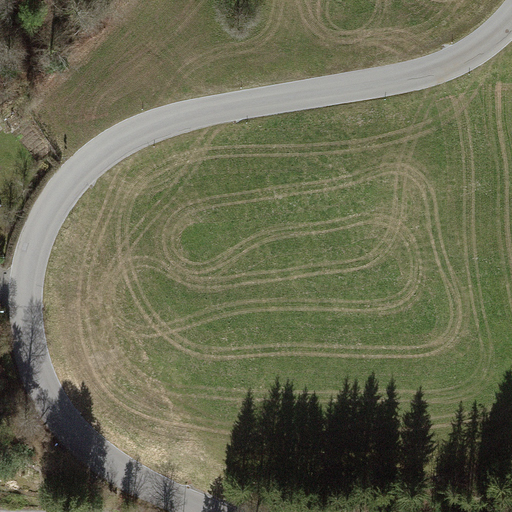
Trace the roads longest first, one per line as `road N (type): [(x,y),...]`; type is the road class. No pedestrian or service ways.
road 1 (tertiary): [(26,280),(48,214),(82,170),(128,141),(190,116),(444,71),(492,43),(511,20)]
road 2 (tertiary): [(182,511),(90,450),(46,387),(26,280)]
